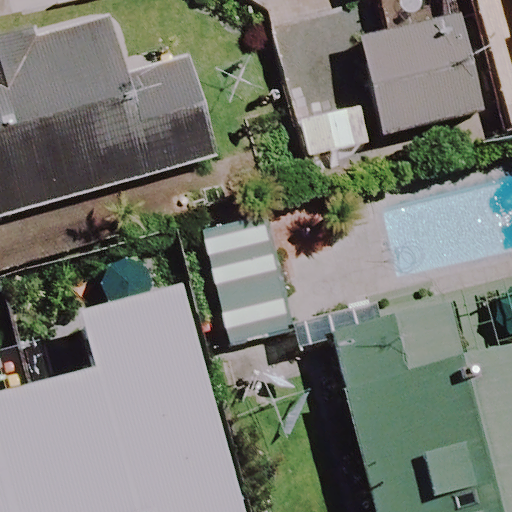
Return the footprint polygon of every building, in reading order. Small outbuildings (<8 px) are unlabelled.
[(112,90),(94,27),(0,54),(0,229),(210,168),(181,70),(112,90)] [(468,125),(447,28),(351,49),(372,146),(468,125)] [(282,339),(255,232),(191,248),(217,355),(282,339)] [(0,407),(0,511),(222,511),(170,314),(85,336),(97,382),(0,407)] [(511,511),(511,358),(475,367),(463,314),(321,346),(357,511),(511,511)]
